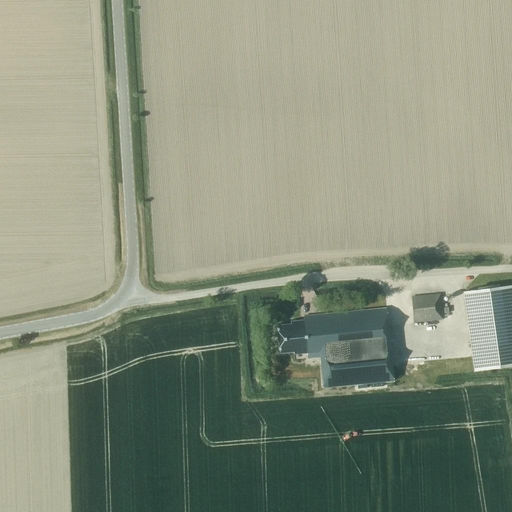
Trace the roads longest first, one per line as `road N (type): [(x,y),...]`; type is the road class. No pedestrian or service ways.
road 1 (unclassified): [(129,294),(511,268)]
road 2 (tertiary): [(129,294),(116,0)]
road 3 (tertiary): [(0,333),(101,312),(129,294)]
